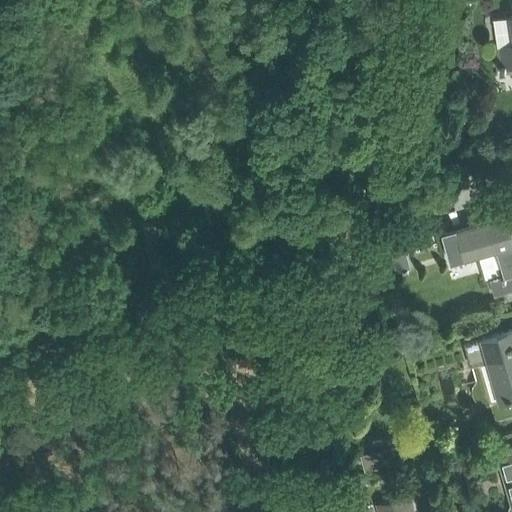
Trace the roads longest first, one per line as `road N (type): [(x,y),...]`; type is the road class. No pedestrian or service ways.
road 1 (residential): [(298,511),(359,216),(369,201),(400,202),(511,173)]
road 2 (track): [(0,336),(187,264),(359,216)]
road 3 (track): [(408,0),(369,201)]
